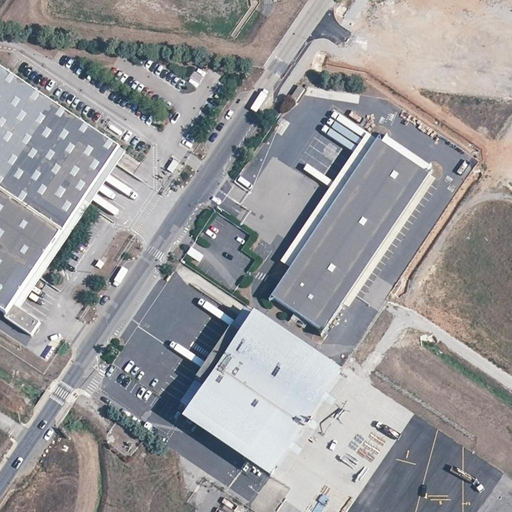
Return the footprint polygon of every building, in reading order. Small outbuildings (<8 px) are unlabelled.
[(0,190),(64,233),(86,200),(122,146),(0,64),(0,190)] [(190,76),(199,82),(203,77),(194,71),(190,76)] [(295,101),(304,88),(299,85),(291,98),(295,101)] [(289,265),(376,136),(366,130),(280,258),(289,265)] [(289,265),(269,295),(321,330),(428,171),(376,136),(289,265)] [(137,156),(122,146),(86,200),(101,210),(137,156)] [(240,178),(238,182),(249,188),(252,183),(240,178)] [(0,190),(0,311),(7,317),(15,305),(64,233),(0,190)] [(191,247),(187,254),(199,261),(203,254),(191,247)] [(189,385),(200,395),(255,313),(242,304),(189,385)] [(7,317),(31,333),(39,321),(15,305),(7,317)] [(194,404),(190,409),(184,418),(272,477),(344,371),(255,313),(200,395),(194,404)] [(189,385),(183,394),(194,404),(200,395),(189,385)] [(190,409),(194,404),(183,394),(178,401),(190,409)] [(227,511),(232,511),(237,504),(226,498),(220,508),(227,511)]
